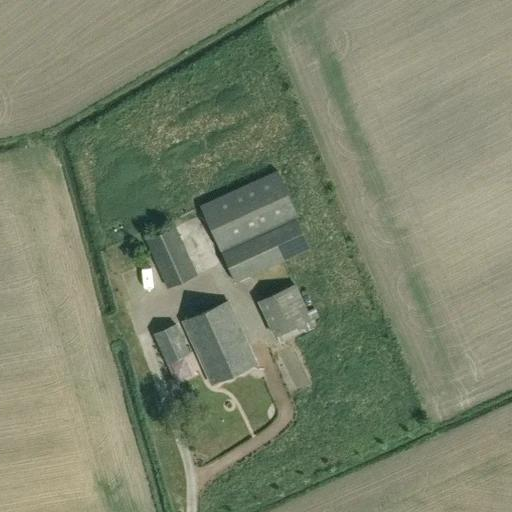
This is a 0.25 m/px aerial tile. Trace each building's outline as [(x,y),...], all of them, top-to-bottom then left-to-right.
[(299,215),(278,170),(201,206),(236,281),(310,247),(296,217),(299,215)] [(168,287),(195,275),(174,227),(146,239),(168,287)] [(275,338),(312,320),(295,284),(258,301),(275,338)] [(211,383),(255,363),(228,301),(184,321),(211,383)] [(167,364),(190,354),(176,323),(154,333),(167,364)]
